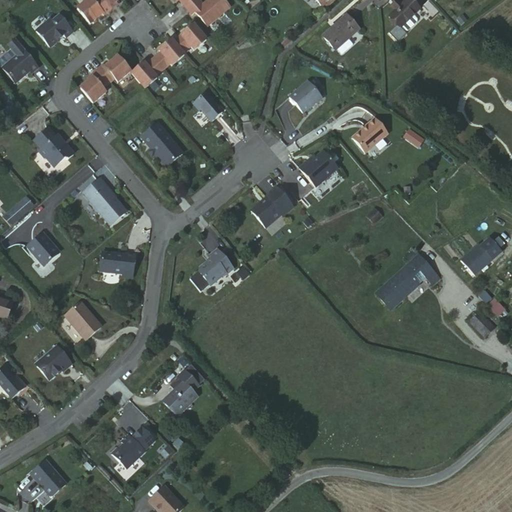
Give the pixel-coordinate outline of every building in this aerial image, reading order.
[(99,0),(85,0),(76,9),(90,25),(108,11),(99,0)] [(99,0),(108,11),(121,0),(99,0)] [(176,0),(185,10),(197,0),(176,0)] [(205,0),(204,1),(202,0),(197,0),(185,10),(191,17),(195,13),(208,28),(233,7),(227,0),(205,0)] [(384,34),(396,22),(402,16),(392,4),(373,22),(384,34)] [(37,27),(26,37),(40,54),(53,42),(55,44),(63,38),(48,21),(42,27),(37,27)] [(208,39),(194,22),(180,34),(185,40),(179,45),(186,53),(191,49),(193,51),(208,39)] [(402,28),(396,22),(384,34),(390,41),(402,28)] [(325,58),(349,38),(337,24),(314,44),(325,58)] [(187,55),(172,37),(153,53),(167,71),(187,55)] [(28,73),(4,46),(0,49),(0,53),(7,61),(0,66),(0,83),(5,89),(19,77),(21,79),(28,73)] [(133,70),(118,52),(98,70),(113,87),(133,70)] [(133,70),(130,73),(144,90),(167,71),(153,53),(133,70)] [(98,70),(78,87),(93,104),(113,87),(98,70)] [(305,110),(310,106),(296,89),(278,105),(291,120),(302,110),(305,110)] [(201,131),(214,120),(198,101),(184,112),(201,131)] [(354,159),(377,139),(363,124),(341,143),(354,159)] [(411,143),(396,131),(390,139),(405,151),(411,143)] [(169,164),(145,133),(128,147),(137,157),(134,160),(140,167),(144,164),(149,170),(149,171),(152,175),(156,175),(169,164)] [(46,143),(39,135),(25,147),(32,156),(30,157),(35,164),(36,163),(45,174),(55,165),(59,165),(65,160),(57,151),(56,152),(53,149),(54,148),(49,141),(46,143)] [(299,168),(298,166),(288,175),(304,193),(326,174),(312,157),(305,164),(299,168)] [(456,224),(490,184),(464,162),(451,176),(460,184),(434,214),(442,221),(446,215),(456,224)] [(72,198),(99,231),(115,217),(88,185),(72,198)] [(282,213),(265,194),(255,203),(256,205),(251,210),(250,209),(240,217),(256,236),(282,213)] [(25,210),(18,201),(0,215),(0,224),(2,228),(25,210)] [(373,223),(381,216),(376,209),(367,216),(373,223)] [(31,239),(15,253),(32,273),(47,259),(47,257),(42,252),(40,252),(36,248),(37,246),(31,239)] [(481,260),(468,245),(450,261),(463,276),(481,260)] [(224,274),(208,255),(199,263),(201,265),(188,276),(202,291),(216,279),(217,280),(224,274)] [(114,263),(91,260),(89,279),(112,282),(112,284),(122,286),(124,262),(115,261),(114,263)] [(431,285),(412,262),(370,300),(383,317),(419,285),(424,291),(431,285)] [(498,318),(506,311),(494,299),(487,306),(498,318)] [(70,309),(54,323),(75,348),(91,334),(70,309)] [(480,311),(468,322),(483,339),(495,328),(480,311)] [(26,370),(26,373),(39,388),(51,378),(53,380),(61,371),(46,354),(26,370)] [(0,382),(0,405),(1,406),(14,394),(8,387),(6,389),(0,382)] [(174,389),(153,408),(167,423),(188,403),(174,389)] [(107,456),(101,461),(117,477),(135,459),(134,458),(145,447),(132,435),(122,445),(118,442),(112,449),(114,451),(109,457),(107,456)] [(34,468),(19,481),(28,492),(30,491),(34,496),(32,497),(38,503),(40,504),(54,492),(34,468)] [(172,511),(155,494),(140,509),(142,511),(172,511)]
